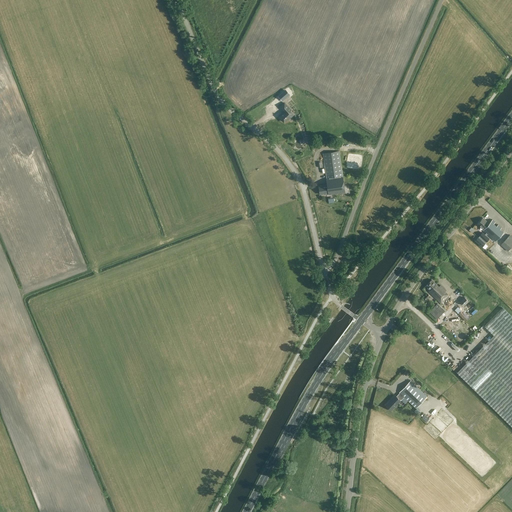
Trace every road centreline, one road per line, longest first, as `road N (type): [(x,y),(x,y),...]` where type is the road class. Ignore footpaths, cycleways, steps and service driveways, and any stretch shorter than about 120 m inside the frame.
road 1 (unclassified): [(323,269),(297,175),(215,91),(177,0)]
road 2 (unclassified): [(323,269),(336,257),(441,0)]
road 3 (primary): [(367,311),(511,116)]
road 4 (unclassified): [(383,334),(511,150)]
road 5 (primary): [(246,511),(298,412),(360,321)]
road 6 (unclassified): [(346,511),(362,396),(383,334)]
